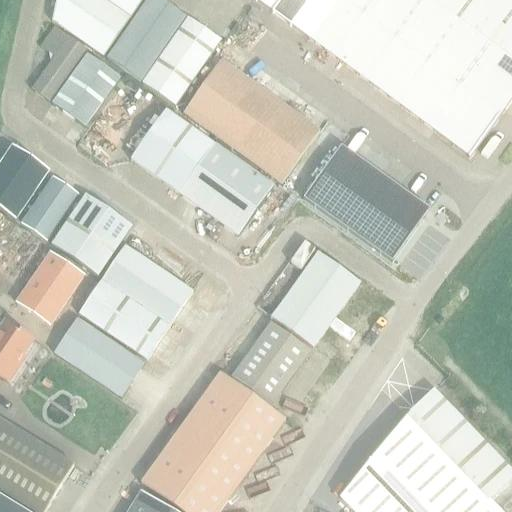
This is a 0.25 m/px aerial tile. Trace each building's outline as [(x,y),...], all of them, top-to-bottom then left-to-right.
[(116,40),(98,27),(58,0),(56,0),(51,24),(103,60),(116,40)] [(58,0),(98,27),(111,8),(99,0),(58,0)] [(116,0),(111,8),(98,27),(116,40),(144,0),(116,0)] [(148,0),(106,62),(139,85),(184,19),(156,0),(148,0)] [(336,1),(337,0),(255,0),(255,1),(307,40),(336,1)] [(511,0),(337,0),(336,1),(307,40),(324,52),(340,64),(356,76),(373,88),(388,100),(404,112),(420,124),(469,160),(498,121),(511,101),(511,0)] [(187,21),(141,86),(174,109),(220,43),(187,21)] [(86,52),(53,29),(39,49),(54,59),(31,92),(48,105),(86,52)] [(84,130),(119,81),(86,58),(51,107),(84,130)] [(319,134),(220,63),(182,116),(281,187),(319,134)] [(130,163),(178,197),(213,148),(165,114),(130,163)] [(272,190),(213,148),(178,197),(211,221),(237,240),(272,190)] [(48,174),(12,149),(0,166),(0,213),(14,223),(48,174)] [(340,149),(302,202),(391,266),(429,213),(340,149)] [(46,243),(77,198),(52,180),(21,226),(46,243)] [(84,199),(50,248),(97,280),(131,231),(84,199)] [(124,249),(100,284),(78,317),(146,363),(192,295),(124,249)] [(312,351),(359,286),(317,255),(270,320),(312,351)] [(74,274),(53,260),(20,308),(41,322),(74,274)] [(143,368),(76,323),(53,356),(121,401),(143,368)] [(0,378),(8,384),(20,368),(17,366),(32,343),(4,324),(0,328),(0,378)] [(271,408),(308,355),(269,327),(231,379),(271,408)] [(220,511),(285,423),(219,376),(140,487),(174,511),(220,511)] [(338,500),(349,511),(497,511),(490,504),(511,481),(511,475),(433,392),(407,417),(338,500)] [(46,511),(73,469),(0,423),(0,494),(28,511),(46,511)] [(167,511),(140,495),(129,511),(167,511)] [(0,511),(21,511),(0,498),(0,511)]
